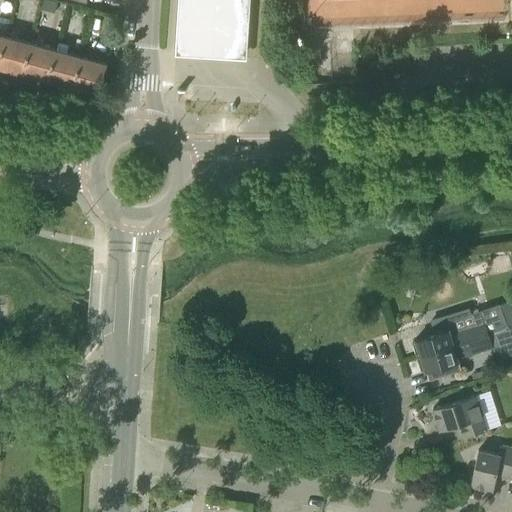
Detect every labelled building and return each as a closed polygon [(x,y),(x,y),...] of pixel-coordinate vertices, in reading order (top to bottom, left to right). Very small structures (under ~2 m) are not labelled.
[(178,0),(175,52),(193,53),(229,56),(247,57),(250,0),(178,0)] [(0,66),(23,72),(31,42),(6,36),(0,59),(0,66)] [(48,79),(56,49),(31,42),(23,72),(48,79)] [(73,86),(81,56),(56,49),(48,79),(73,86)] [(81,56),(73,86),(99,93),(107,63),(81,56)] [(418,144),(421,138),(414,133),(410,139),(418,144)] [(412,342),(416,356),(508,327),(507,323),(511,321),(511,304),(511,300),(471,313),(469,308),(431,320),(435,332),(416,338),(416,341),(412,342)] [(430,370),(433,378),(462,369),(457,356),(511,339),(511,337),(508,327),(416,356),(421,369),(425,368),(426,371),(430,370)] [(260,339),(243,336),(241,343),(259,347),(260,339)] [(477,393),(433,407),(440,429),(460,423),(464,436),(487,428),(477,393)] [(498,468),(510,471),(511,460),(511,446),(503,444),(501,454),(478,449),(470,484),(493,489),(498,468)]
